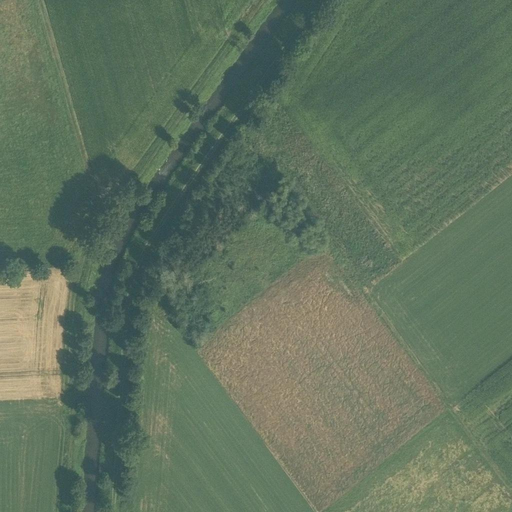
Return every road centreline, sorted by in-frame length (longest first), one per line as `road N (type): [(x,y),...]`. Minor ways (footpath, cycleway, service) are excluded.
road 1 (track): [(332,0),(144,265),(116,511)]
road 2 (track): [(65,511),(77,328),(101,199),(43,0)]
road 3 (track): [(511,501),(321,240)]
